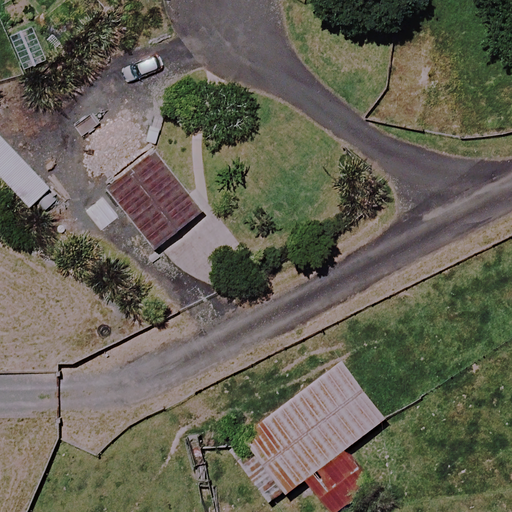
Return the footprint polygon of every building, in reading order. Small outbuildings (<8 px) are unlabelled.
[(56,61),(37,24),(12,37),(31,74),(56,61)] [(28,163),(0,134),(0,133),(0,173),(8,182),(28,163)] [(206,216),(156,151),(109,187),(158,252),(206,216)] [(304,483),(348,450),(388,419),(346,363),(248,438),(291,493),(299,487),(304,483)] [(348,450),(304,483),(326,511),(356,511),(381,493),(348,450)]
